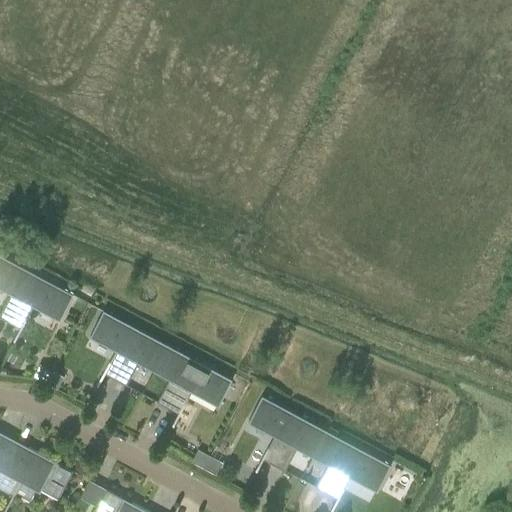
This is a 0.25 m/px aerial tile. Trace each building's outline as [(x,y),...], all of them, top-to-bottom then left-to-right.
[(0,255),(0,275),(9,260),(0,255)] [(9,260),(0,275),(0,286),(11,293),(0,312),(0,318),(14,325),(15,322),(21,325),(13,341),(14,341),(34,305),(60,319),(73,295),(9,260)] [(103,310),(99,317),(89,335),(116,349),(96,385),(97,386),(106,371),(112,374),(110,377),(126,386),(139,361),(154,370),(167,345),(103,310)] [(232,380),(167,345),(154,370),(169,378),(156,402),(172,411),(174,407),(180,410),(171,426),(173,427),(192,390),(218,404),(228,387),(232,380)] [(45,383),(51,371),(39,364),(32,376),(45,383)] [(51,371),(45,383),(57,390),(63,377),(51,371)] [(261,395),(257,403),(248,420),(274,434),(254,471),(256,472),(264,456),(270,459),(268,462),(284,471),(297,447),(312,455),(326,430),(261,395)] [(326,430),(312,455),(328,463),(315,487),(330,496),(332,492),(338,495),(330,511),(331,511),(350,476),(377,490),(386,472),(390,465),(326,430)] [(0,459),(9,443),(0,438),(0,459)] [(9,443),(0,459),(0,489),(13,496),(14,494),(28,502),(35,487),(57,499),(73,471),(28,447),(25,452),(9,443)] [(203,468),(210,456),(197,450),(191,462),(203,468)] [(222,463),(210,456),(203,468),(215,475),(222,463)] [(148,511),(105,489),(96,506),(92,511),(148,511)]
